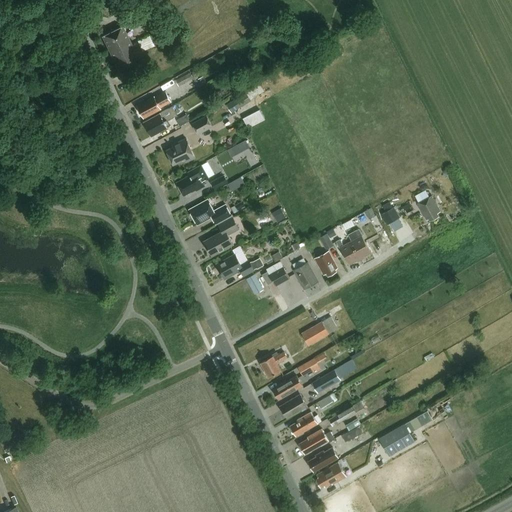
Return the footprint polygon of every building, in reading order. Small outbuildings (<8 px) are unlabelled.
[(132,7),(136,14),(140,12),(137,5),(132,7)] [(139,19),(136,14),(132,7),(124,12),(130,24),(139,19)] [(155,20),(146,22),(148,30),(157,27),(155,20)] [(140,63),(128,37),(122,26),(102,36),(120,73),(140,63)] [(151,39),(150,36),(138,41),(143,51),(154,46),(151,39)] [(157,36),(151,39),(154,46),(161,43),(157,36)] [(242,72),(233,77),(237,85),(246,80),(242,72)] [(191,73),(176,80),(179,86),(194,79),(191,73)] [(207,83),(204,77),(197,81),(200,86),(207,83)] [(264,92),(260,85),(234,101),(239,108),(264,92)] [(143,117),(152,112),(161,108),(160,107),(171,102),(165,91),(155,97),(154,96),(146,101),(147,102),(138,106),(143,117)] [(165,117),(174,112),(175,112),(172,107),(159,114),(160,114),(145,122),(152,135),(170,126),(165,117)] [(262,108),(245,115),(249,126),(267,119),(262,108)] [(180,126),(190,120),(186,114),(176,120),(180,126)] [(198,134),(212,126),(206,115),(192,123),(198,134)] [(186,162),(195,158),(186,138),(173,144),(174,146),(167,150),(174,165),(185,159),(186,162)] [(250,147),(246,140),(239,144),(243,151),(250,147)] [(259,177),(269,172),(265,163),(255,168),(259,177)] [(197,191),(205,186),(202,182),(209,178),(202,165),(188,172),(190,175),(177,182),(184,195),(196,189),(197,191)] [(215,190),(229,182),(225,175),(211,182),(215,190)] [(437,213),(440,211),(431,195),(417,203),(426,219),(429,218),(430,220),(438,216),(437,213)] [(190,209),(198,224),(212,216),(216,224),(232,215),(226,204),(215,211),(208,199),(190,209)] [(274,211),(279,221),(289,216),(283,206),(274,211)] [(400,217),(394,207),(381,214),(387,225),(400,217)] [(375,216),(371,208),(365,212),(369,219),(375,216)] [(368,220),(365,215),(359,218),(362,223),(368,220)] [(222,231),(204,241),(212,256),(234,244),(228,235),(239,229),(233,217),(219,224),(222,231)] [(351,242),(360,258),(371,252),(362,236),(363,236),(359,229),(355,231),(356,233),(349,237),(351,242)] [(327,234),(320,238),(326,248),(333,244),(327,234)] [(340,239),(336,241),(340,248),(341,248),(350,264),(360,258),(351,242),(344,245),(340,239)] [(329,251),(315,258),(324,275),(327,273),(328,276),(337,271),(335,269),(338,268),(329,251)] [(241,264),(235,254),(217,264),(225,279),(241,270),(244,276),(257,269),(258,270),(265,266),(260,259),(254,262),(251,263),(249,260),(241,264)] [(276,287),(290,279),(281,262),(267,270),(276,287)] [(304,289),(316,282),(315,280),(317,279),(307,262),(293,270),(304,289)] [(263,288),(258,280),(250,285),(255,293),(263,288)] [(308,347),(329,335),(328,333),(335,329),(333,326),(336,325),(332,317),(329,319),(329,318),(301,334),(308,347)] [(261,362),(269,377),(281,371),(277,363),(288,358),(284,352),(278,355),(277,352),(272,355),(273,356),(261,362)] [(313,370),(309,362),(299,368),(303,375),(313,370)] [(335,370),(312,383),(318,393),(334,384),(333,382),(340,378),(335,370)] [(278,386),(273,389),(279,399),(303,385),(298,377),(287,383),(286,380),(278,385),(278,386)] [(302,409),(302,411),(308,408),(301,394),(280,406),(287,418),(302,409)] [(322,409),(334,402),(330,395),(318,403),(322,409)] [(360,401),(353,405),(353,406),(357,412),(364,407),(360,401)] [(387,403),(378,408),(381,412),(389,407),(387,403)] [(338,415),(330,420),(333,426),(342,421),(357,412),(353,406),(338,415)] [(291,425),(297,436),(322,421),(318,415),(315,416),(312,411),(298,419),(298,421),(291,425)] [(357,418),(346,425),(349,430),(360,424),(357,418)] [(415,441),(405,424),(379,439),(389,456),(415,441)] [(343,436),(346,443),(364,433),(360,427),(343,436)] [(325,434),(322,428),(308,437),(309,438),(300,443),(306,454),(328,440),(329,442),(335,439),(331,431),(325,434)] [(316,456),(309,461),(314,471),(339,457),(333,447),(325,452),(324,450),(316,455),(316,456)] [(317,479),(321,487),(324,485),(325,487),(332,483),(333,484),(347,476),(339,462),(317,475),(319,478),(317,479)]
